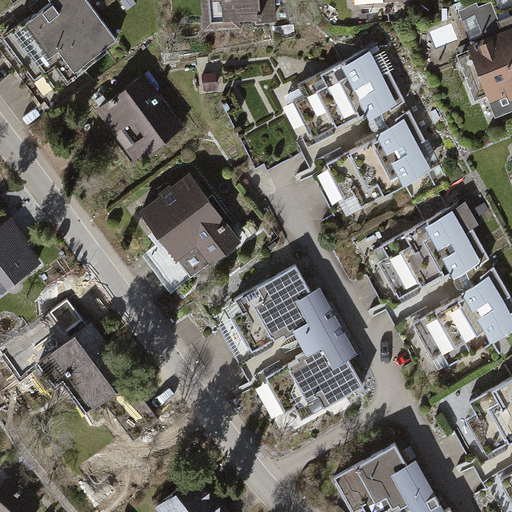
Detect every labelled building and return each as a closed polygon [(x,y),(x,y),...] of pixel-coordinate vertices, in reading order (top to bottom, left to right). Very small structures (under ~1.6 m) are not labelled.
[(114,46),(81,0),(52,0),(67,22),(52,32),(39,14),(8,36),(36,76),(56,62),(68,78),(114,46)] [(200,0),(203,31),(241,28),(240,17),(255,16),(256,22),(277,20),(275,0),(200,0)] [(511,32),(467,51),(495,117),(511,109),(511,32)] [(380,43),(278,94),(340,217),(441,166),(380,43)] [(144,72),(95,109),(135,162),(184,125),(144,72)] [(241,241),(189,171),(138,209),(176,260),(196,245),(210,264),(241,241)] [(511,296),(463,200),(361,251),(423,374),(511,329),(511,296)] [(0,301),(45,269),(13,224),(0,234),(0,301)] [(304,300),(295,280),(266,293),(271,304),(257,310),(272,342),(289,333),(296,348),(300,357),(309,376),(306,378),(313,394),(324,389),(330,402),(356,390),(345,367),(354,363),(320,293),(304,300)] [(92,329),(36,370),(58,399),(67,393),(87,420),(105,407),(135,447),(163,426),(133,385),(92,329)] [(511,511),(511,382),(450,413),(499,511),(511,511)] [(396,444),(344,471),(365,511),(386,511),(404,503),(408,511),(429,511),(425,503),(434,498),(415,460),(407,465),(396,444)] [(199,479),(156,511),(228,511),(217,497),(214,499),(199,479)] [(41,511),(10,484),(0,494),(0,511),(41,511)]
